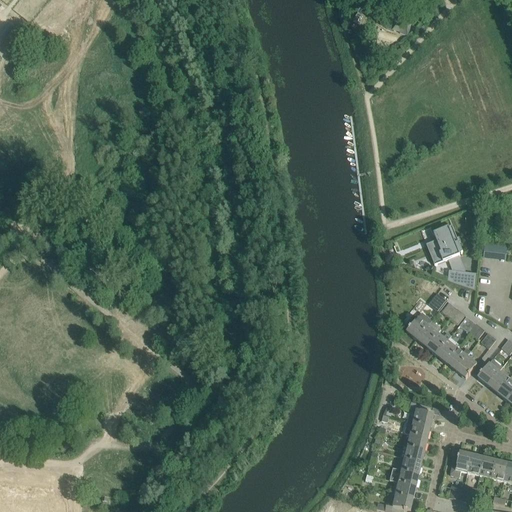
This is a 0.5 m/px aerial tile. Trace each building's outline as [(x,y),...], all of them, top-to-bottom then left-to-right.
[(361,16),(357,13),(353,19),(357,22),(361,16)] [(408,24),(396,20),(392,31),(404,35),(408,24)] [(437,242),(426,246),(430,255),(435,267),(448,261),(459,257),(460,257),(459,255),(463,254),(452,227),(434,235),(437,242)] [(506,249),(484,247),(483,258),(505,260),(506,249)] [(448,272),(447,283),(475,292),(477,275),(448,272)] [(440,312),(448,303),(438,295),(430,305),(440,312)] [(442,314),(450,320),(458,310),(450,304),(442,314)] [(458,327),(466,317),(458,310),(450,320),(458,327)] [(407,334),(417,342),(432,323),(422,315),(411,329),(410,328),(409,331),(407,334),(407,335),(407,334)] [(0,382),(26,401),(40,382),(36,379),(41,373),(13,352),(22,340),(18,336),(21,332),(0,316),(0,353),(11,362),(1,375),(4,377),(0,382)] [(461,329),(469,336),(477,326),(469,320),(461,329)] [(441,330),(432,323),(417,342),(427,349),(438,336),(437,335),(441,330)] [(477,326),(469,336),(478,342),(485,332),(477,326)] [(497,341),(489,335),(481,345),(489,351),(497,341)] [(447,343),(438,336),(427,349),(437,357),(447,343)] [(511,343),(509,341),(502,350),(510,357),(511,354),(511,343)] [(457,351),(447,343),(437,357),(446,365),(457,351)] [(66,348),(51,368),(75,387),(79,383),(82,385),(91,374),(120,397),(124,392),(128,395),(143,376),(118,358),(116,361),(111,358),(103,369),(74,347),(71,352),(66,348)] [(462,355),(457,351),(446,365),(456,372),(467,359),(471,353),(466,350),(462,355)] [(467,359),(456,372),(466,380),(465,380),(466,381),(468,377),(469,378),(470,376),(470,375),(477,367),(467,359)] [(482,374),(481,374),(480,376),(480,377),(478,380),(479,380),(488,387),(499,374),(503,369),(493,361),(482,374)] [(508,382),(500,375),(499,374),(488,387),(498,395),(508,382)] [(511,384),(508,382),(498,395),(508,403),(511,397),(511,384)] [(430,415),(431,414),(432,409),(405,403),(404,409),(417,412),(414,424),(431,428),(434,416),(434,417),(434,416),(430,415)] [(431,428),(414,424),(408,423),(405,435),(411,436),(428,440),(431,428)] [(425,452),(428,440),(411,436),(408,448),(425,452)] [(408,448),(405,460),(422,464),(425,452),(408,448)] [(453,467),(451,477),(460,479),(461,473),(467,475),(472,458),(460,455),(460,454),(459,458),(458,458),(458,461),(457,468),(453,467)] [(393,470),(419,476),(422,464),(405,460),(398,458),(395,471),(393,470)] [(472,458),(467,475),(480,478),(484,461),(472,458)] [(492,481),(496,464),(484,461),(480,478),(478,483),(484,484),(485,479),(492,481)] [(496,464),(492,481),(504,484),(508,467),(496,464)] [(416,488),(419,476),(393,470),(390,482),(416,488)] [(394,496),(396,496),(413,500),(416,488),(390,482),(390,483),(396,484),(394,496)] [(449,500),(458,502),(461,491),(452,488),(449,500)] [(463,503),(473,505),(475,494),(470,493),(471,489),(467,488),(463,503)] [(70,511),(73,491),(57,489),(55,504),(0,495),(0,511),(70,511)] [(482,508),(484,502),(485,496),(475,494),(473,505),(482,508)] [(410,511),(413,500),(396,496),(393,509),(386,507),(385,511),(410,511)]
